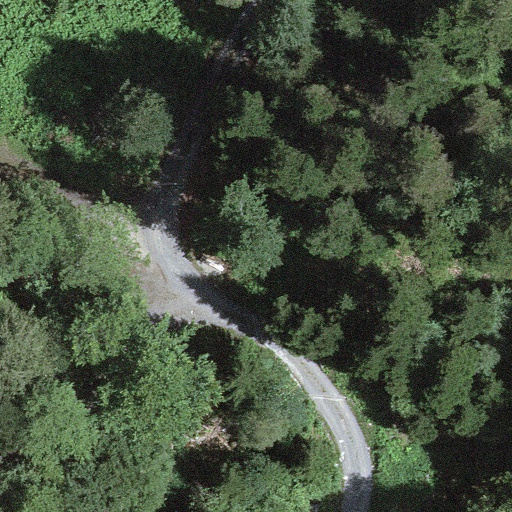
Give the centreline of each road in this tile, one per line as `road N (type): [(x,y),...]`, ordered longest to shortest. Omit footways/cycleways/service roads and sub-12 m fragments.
road 1 (track): [(353,511),(358,498),(316,380),(178,270)]
road 2 (track): [(178,270),(168,226),(174,161),(267,0)]
road 3 (track): [(0,419),(178,270)]
